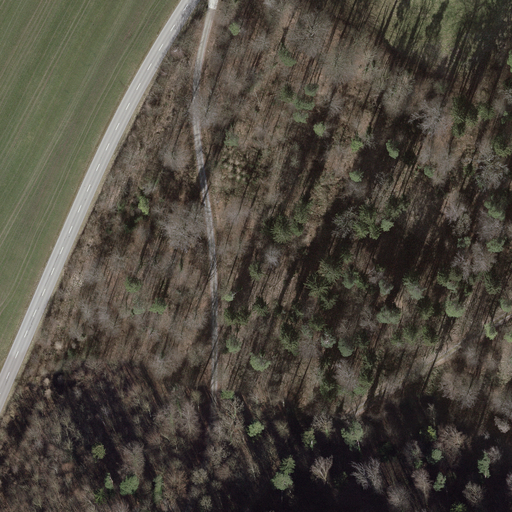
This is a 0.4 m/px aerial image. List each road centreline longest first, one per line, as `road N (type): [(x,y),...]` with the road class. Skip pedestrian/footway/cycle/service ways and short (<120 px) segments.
road 1 (track): [(215,0),(202,47),(198,129),(215,357),(207,460),(187,511)]
road 2 (tertiary): [(0,398),(88,189),(194,0)]
road 3 (track): [(236,511),(356,411),(511,308)]
